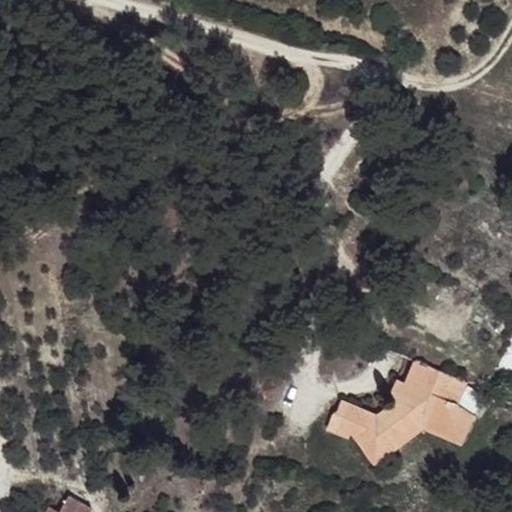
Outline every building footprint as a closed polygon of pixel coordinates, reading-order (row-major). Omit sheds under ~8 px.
[(409,355),(408,361),(455,381),(458,375),(409,355)] [(338,402),(328,424),(347,433),(362,455),(373,448),(376,452),(414,427),(404,414),(452,432),(463,408),(449,394),(455,381),(408,361),(403,372),(397,385),(396,391),(367,413),(338,402)] [(386,382),(397,385),(403,372),(392,369),(386,382)] [(373,448),(362,455),(370,469),(426,433),(446,441),(452,432),(404,414),(414,427),(376,452),(373,448)] [(328,424),(324,431),(344,439),(347,433),(328,424)] [(83,511),(86,505),(60,495),(55,511),(44,506),(41,511),(83,511)]
